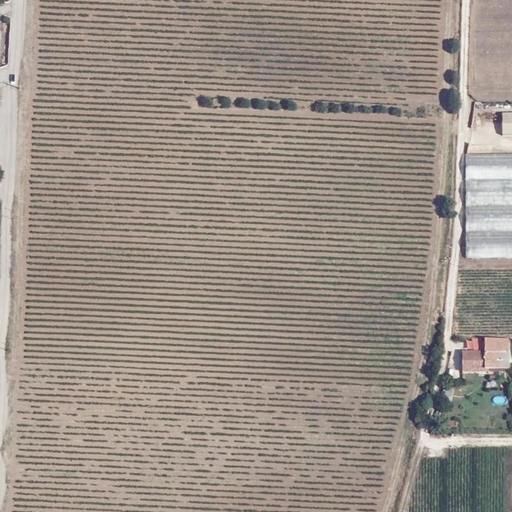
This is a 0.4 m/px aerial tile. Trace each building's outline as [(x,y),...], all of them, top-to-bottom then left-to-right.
[(511,148),(511,112),(490,113),(490,130),(468,131),(466,149),(511,148)] [(511,153),(467,154),(466,258),(511,257),(511,153)] [(511,268),(458,269),(453,315),(454,336),(511,335),(511,268)] [(486,368),(509,368),(507,339),(485,339),(484,353),(463,352),(463,373),(486,372),(486,368)] [(444,458),(444,448),(425,448),(425,458),(444,458)]
